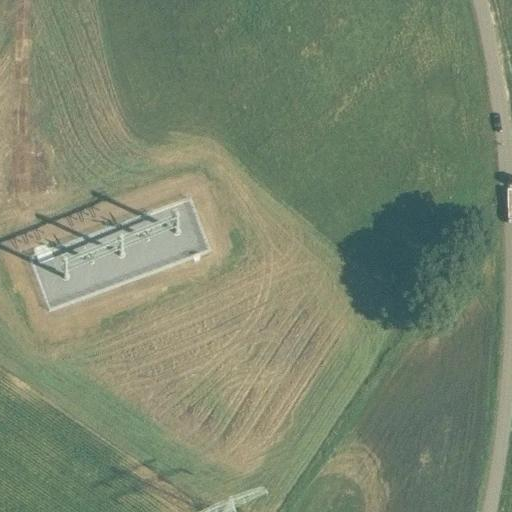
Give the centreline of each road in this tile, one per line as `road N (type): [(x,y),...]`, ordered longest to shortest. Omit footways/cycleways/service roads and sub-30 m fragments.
road 1 (unclassified): [(489,511),(511,276)]
road 2 (unclassified): [(511,232),(503,114),(478,0)]
